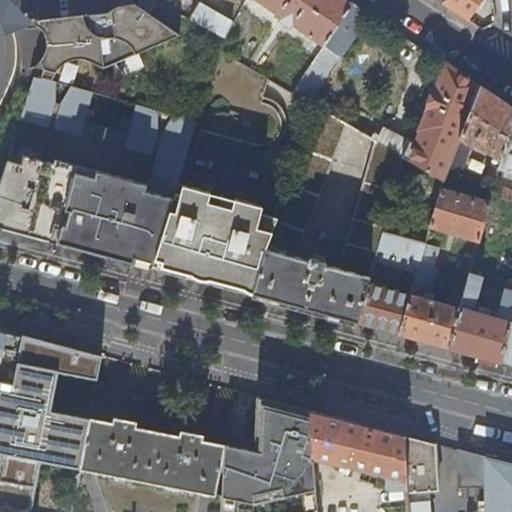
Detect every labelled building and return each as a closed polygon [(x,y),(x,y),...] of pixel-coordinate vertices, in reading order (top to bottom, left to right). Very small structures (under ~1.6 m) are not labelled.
[(45,70),(43,79),(49,81),(56,71),(61,66),(65,63),(70,61),(77,59),(88,60),(100,64),(105,68),(180,36),(129,0),(127,0),(120,10),(114,13),(43,20),(46,28),(48,33),(49,45),(48,52),(46,56),(38,67),(45,70)] [(351,0),(258,0),(280,14),(278,18),(289,26),(292,22),(325,45),(355,2),(351,0)] [(445,0),(444,3),(469,19),(480,0),(445,0)] [(488,0),(474,23),(483,29),(496,21),(493,0),(488,0)] [(372,14),(355,2),(325,45),(342,56),(343,57),(372,14)] [(200,3),(192,19),(226,37),(233,23),(200,3)] [(325,45),(293,91),(310,101),(342,56),(325,45)] [(483,88),(448,65),(417,144),(412,141),(406,156),(409,157),(445,180),(451,167),(456,154),(462,138),(483,88)] [(42,81),(34,79),(21,118),(47,123),(48,121),(56,123),(56,126),(151,152),(152,150),(158,151),(148,188),(23,154),(21,162),(7,158),(0,180),(0,225),(152,266),(178,182),(197,120),(174,114),(170,129),(163,133),(157,131),(154,124),(157,110),(138,105),(130,134),(83,122),(91,92),(71,87),(67,103),(62,106),(53,104),(50,99),(55,82),(49,81),(43,79),(42,81)] [(511,105),(483,87),(483,88),(462,138),(473,145),(475,140),(504,158),(511,128),(511,105)] [(262,256),(253,293),(359,322),(373,272),(376,261),(384,232),(400,183),(409,157),(406,156),(380,141),(341,268),(326,264),(326,261),(311,257),(310,260),(296,256),(349,124),(320,107),(278,216),(266,244),(262,256)] [(406,156),(412,141),(384,126),(377,139),(380,141),(406,156)] [(511,128),(504,158),(501,167),(497,181),(493,194),(511,199),(511,128)] [(463,157),(456,154),(451,167),(458,170),(463,157)] [(445,180),(409,157),(400,183),(440,196),(443,189),(445,180)] [(497,181),(501,167),(492,165),(489,179),(497,181)] [(178,182),(152,266),(187,276),(195,245),(190,243),(196,222),(201,223),(210,191),(178,182)] [(443,189),(440,196),(432,225),(480,240),(491,203),(443,189)] [(195,245),(187,276),(212,282),(220,251),(225,253),(231,231),(226,230),(234,197),(210,191),(201,223),(196,222),(190,243),(195,245)] [(220,251),(212,282),(253,293),(262,256),(266,244),(278,216),(261,211),(263,205),(234,197),(226,230),(231,231),(225,253),(220,251)] [(384,232),(376,261),(411,272),(411,274),(417,276),(426,244),(384,232)] [(417,276),(412,292),(435,299),(436,295),(432,292),(440,269),(433,267),(439,247),(427,243),(426,244),(417,276)] [(373,272),(359,322),(400,333),(412,294),(388,288),(391,277),(373,272)] [(462,307),(451,346),(500,359),(511,319),(511,289),(506,288),(499,316),(490,314),(492,308),(481,306),(479,311),(474,310),(483,276),(471,272),(465,294),(462,307)] [(446,302),(462,307),(465,294),(450,290),(446,302)] [(412,294),(400,333),(451,346),(462,307),(446,302),(435,299),(412,292),(412,294)] [(511,319),(500,359),(511,362),(511,319)] [(104,354),(0,326),(0,510),(10,511),(71,511),(80,468),(91,417),(104,354)] [(315,511),(314,491),(313,479),(312,465),(312,461),(308,408),(258,395),(255,450),(254,482),(265,500),(289,495),(290,511),(315,511)] [(375,488),(375,490),(406,490),(401,433),(308,408),(312,461),(319,460),(319,457),(385,475),(386,487),(375,488)] [(80,468),(223,496),(225,444),(136,426),(137,420),(115,416),(114,421),(91,417),(80,468)] [(401,433),(406,490),(437,487),(434,441),(401,433)] [(223,496),(222,502),(237,503),(238,498),(253,503),(254,484),(254,482),(255,450),(225,444),(223,496)] [(511,511),(511,462),(458,448),(459,483),(487,484),(487,494),(487,496),(486,497),(486,499),(487,500),(487,503),(487,511),(511,511)] [(312,465),(313,479),(320,479),(319,465),(312,465)] [(254,484),(253,503),(265,500),(254,482),(254,484)] [(222,504),(221,511),(252,511),(253,503),(238,498),(237,503),(222,502),(222,504)] [(407,502),(407,511),(417,511),(417,502),(407,502)]
